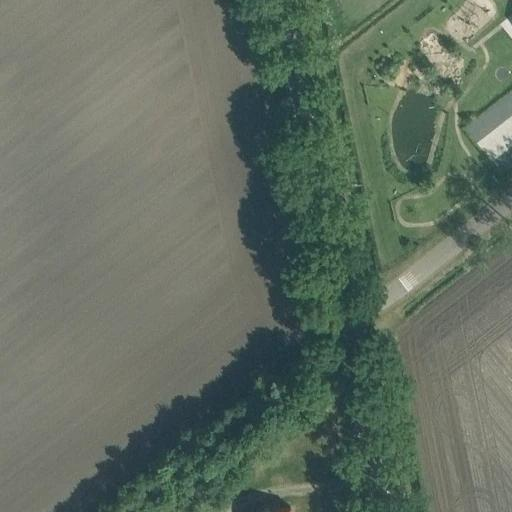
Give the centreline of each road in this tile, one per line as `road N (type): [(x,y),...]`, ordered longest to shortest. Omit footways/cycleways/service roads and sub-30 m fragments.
road 1 (unclassified): [(343,315),(281,0)]
road 2 (unclassified): [(343,315),(511,185)]
road 3 (unclassified): [(382,511),(343,315)]
